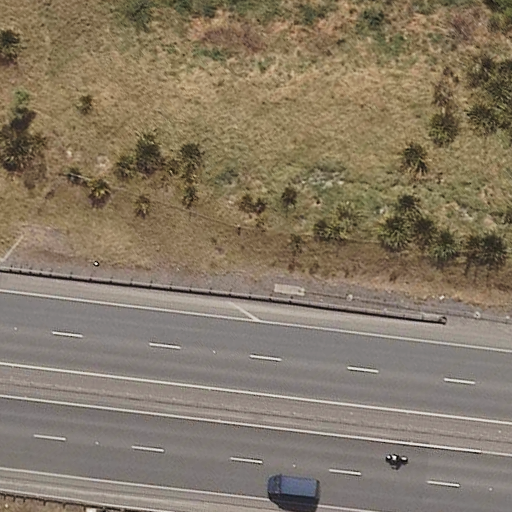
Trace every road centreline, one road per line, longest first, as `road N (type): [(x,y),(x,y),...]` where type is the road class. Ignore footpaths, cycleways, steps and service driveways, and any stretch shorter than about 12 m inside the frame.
road 1 (motorway): [(511,492),(0,423)]
road 2 (motorway): [(0,307),(511,367)]
